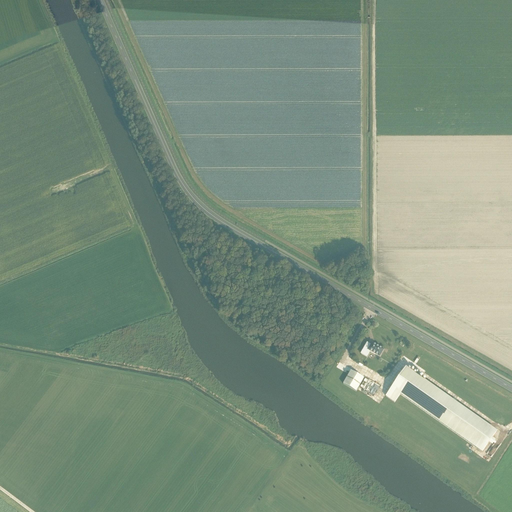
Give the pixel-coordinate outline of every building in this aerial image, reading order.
[(380,357),(384,350),(372,343),(368,350),(364,348),(361,354),(367,357),(370,351),(380,357)] [(496,432),(414,374),(406,368),(386,397),(395,403),(400,394),(482,452),(496,432)] [(343,384),(356,391),(364,378),(351,371),(343,384)] [(485,417),(484,420),(494,426),(496,423),(485,417)] [(492,440),(485,451),(492,455),(498,444),(492,440)]
